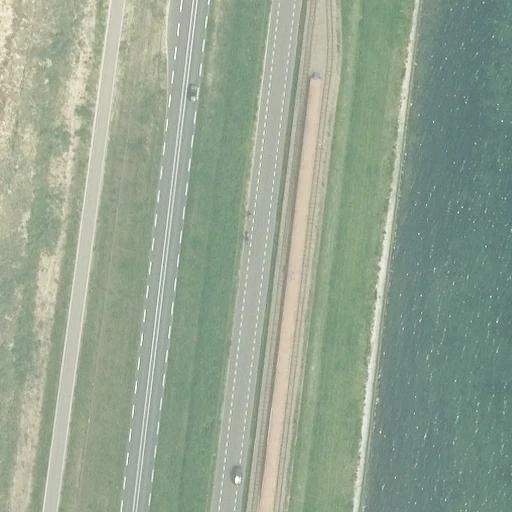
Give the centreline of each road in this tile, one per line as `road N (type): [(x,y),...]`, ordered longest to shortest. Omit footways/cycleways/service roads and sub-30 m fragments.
road 1 (primary): [(116,0),(48,511)]
road 2 (tertiary): [(223,511),(284,0)]
road 3 (primary): [(132,511),(193,0)]
